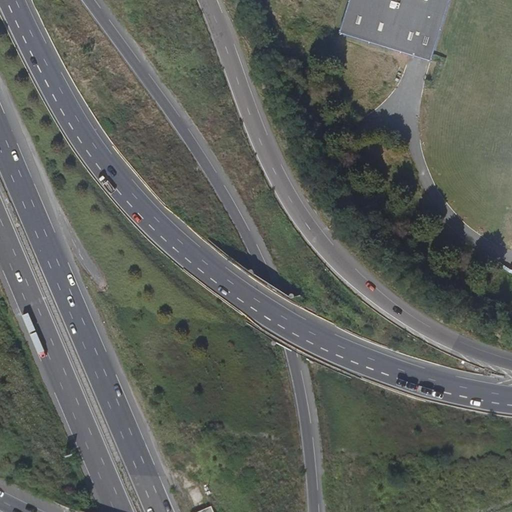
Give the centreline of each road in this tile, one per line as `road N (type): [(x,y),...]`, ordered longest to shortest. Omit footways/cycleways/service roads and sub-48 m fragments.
road 1 (trunk): [(511,400),(432,384),(344,352),(209,270),(98,158),(11,0)]
road 2 (motorway): [(313,511),(301,399),(265,277),(205,164),(88,0)]
road 3 (motorway): [(511,365),(409,320),(328,251),(274,169),(207,0)]
road 4 (motorway): [(159,511),(0,136)]
road 5 (motorway): [(0,231),(118,511)]
